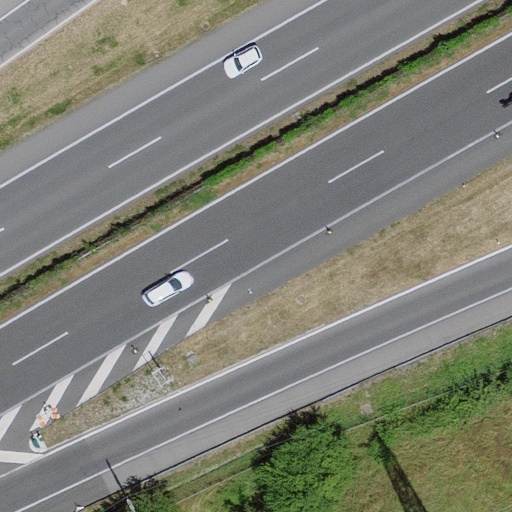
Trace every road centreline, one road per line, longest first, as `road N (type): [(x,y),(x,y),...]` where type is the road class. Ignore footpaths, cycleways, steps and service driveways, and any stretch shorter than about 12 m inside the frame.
road 1 (motorway): [(0,373),(511,79)]
road 2 (motorway): [(0,499),(511,269)]
road 3 (motorway): [(405,0),(0,231)]
